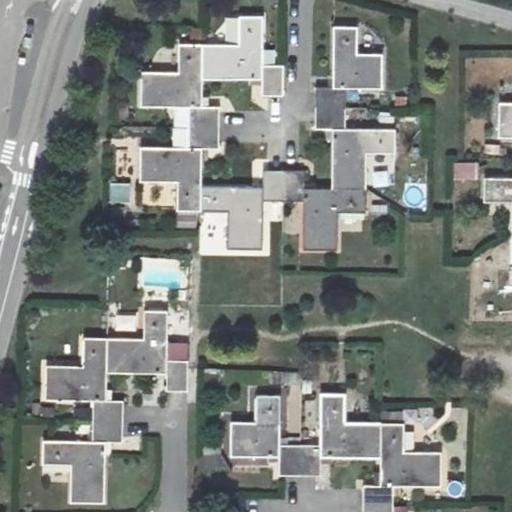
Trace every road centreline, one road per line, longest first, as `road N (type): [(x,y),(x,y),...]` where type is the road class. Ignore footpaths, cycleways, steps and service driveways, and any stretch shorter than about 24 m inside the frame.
road 1 (residential): [(0,319),(34,158),(80,0)]
road 2 (residential): [(302,0),(301,106),(277,126)]
